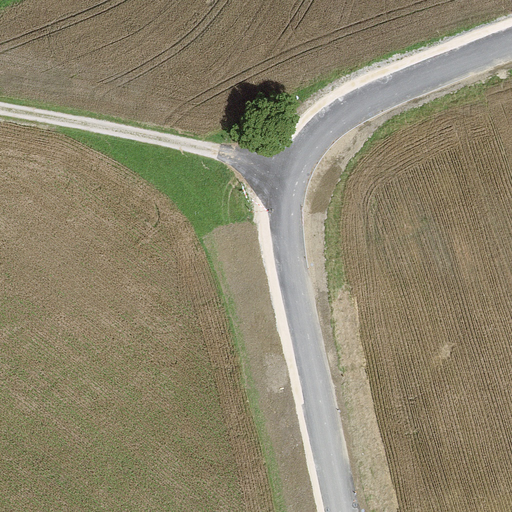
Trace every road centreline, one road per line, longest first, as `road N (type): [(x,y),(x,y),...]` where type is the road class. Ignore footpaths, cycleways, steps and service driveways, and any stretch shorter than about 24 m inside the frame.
road 1 (tertiary): [(341,511),(281,245),(281,171),(296,139),(334,109),(387,81),(511,38)]
road 2 (track): [(281,171),(212,147),(0,109)]
